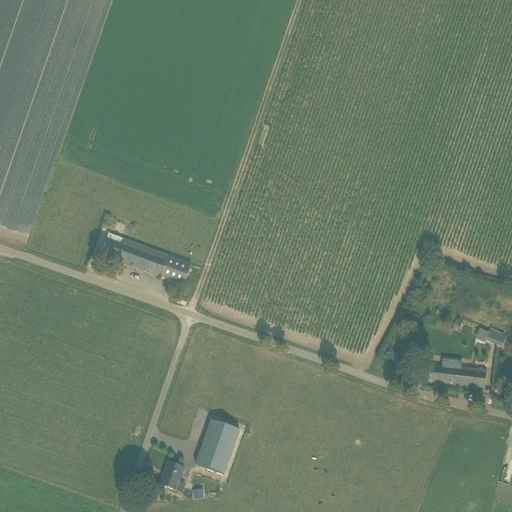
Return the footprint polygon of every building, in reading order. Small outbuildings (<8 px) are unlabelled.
[(160,279),(160,278),(168,257),(108,235),(106,241),(100,257),(160,279)] [(168,257),(160,278),(183,287),(191,265),(168,257)] [(502,348),(505,342),(507,336),(491,329),(485,342),(502,348)] [(425,384),(435,385),(485,391),(487,375),(470,373),(470,369),(461,368),(461,372),(450,370),(451,364),(442,363),(441,369),(427,368),(425,384)] [(240,433),(212,423),(196,467),(225,476),(240,433)] [(168,464),(161,486),(183,494),(186,485),(180,483),(184,470),(168,464)] [(204,499),(204,491),(193,492),(194,500),(204,499)]
